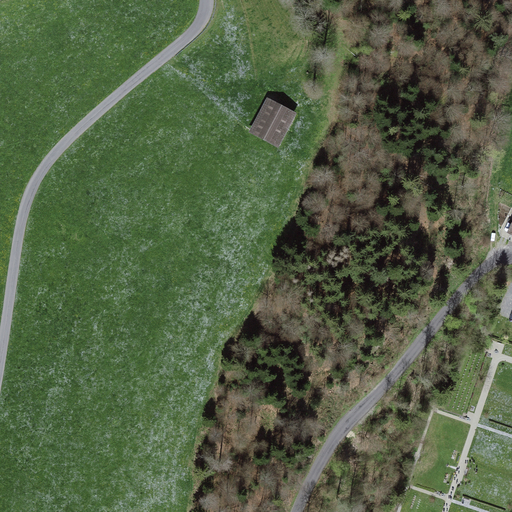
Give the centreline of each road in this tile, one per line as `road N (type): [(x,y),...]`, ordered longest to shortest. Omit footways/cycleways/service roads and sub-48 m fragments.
road 1 (unclassified): [(0,362),(18,232),(36,178),(64,143),(188,35),(207,0)]
road 2 (unclassified): [(511,258),(475,276),(337,434),(297,511)]
